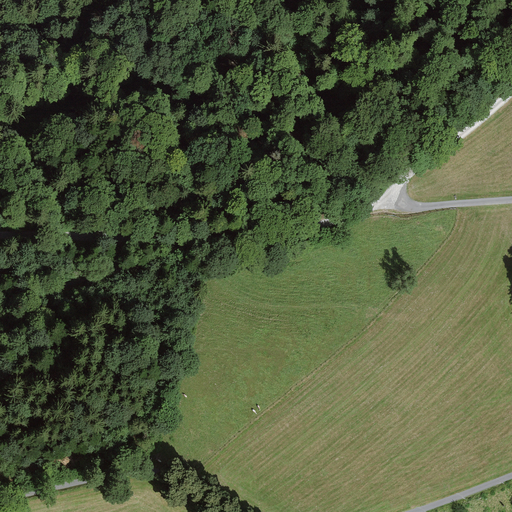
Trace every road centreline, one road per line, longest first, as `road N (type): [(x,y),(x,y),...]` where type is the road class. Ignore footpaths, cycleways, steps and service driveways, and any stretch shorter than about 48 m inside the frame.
road 1 (track): [(0,235),(194,242),(301,228),(394,199),(416,168),(511,93)]
road 2 (track): [(511,67),(359,75),(140,57),(0,62)]
road 3 (track): [(0,306),(194,242)]
road 4 (track): [(394,199),(417,207),(511,198)]
